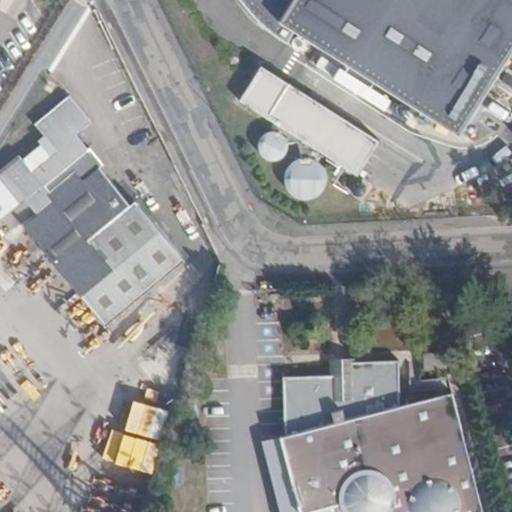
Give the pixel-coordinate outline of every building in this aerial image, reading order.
[(511,0),(294,0),(280,22),(459,135),(511,50),(511,0)] [(257,69),(235,109),(359,176),(381,136),(257,69)] [(24,223),(107,326),(184,262),(135,202),(88,241),(48,193),(72,173),(82,183),(103,165),(89,148),(86,151),(73,135),(90,122),(68,96),(33,125),(54,151),(30,171),(18,157),(0,171),(0,183),(0,222),(28,200),(38,211),(24,223)] [(445,352),(425,353),(426,369),(446,368),(445,352)] [(372,494),(376,511),(482,511),(452,391),(399,404),(399,359),(349,362),(349,374),(284,377),(285,436),(283,438),(301,511),(372,494)]
